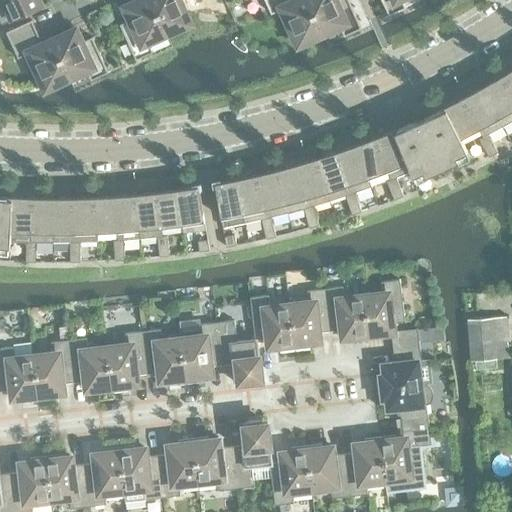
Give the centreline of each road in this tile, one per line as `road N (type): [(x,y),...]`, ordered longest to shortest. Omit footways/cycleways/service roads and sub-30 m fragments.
road 1 (residential): [(0,151),(138,150),(304,117),(405,77),(511,16)]
road 2 (residential): [(0,433),(287,401)]
road 3 (residential): [(287,401),(300,423),(351,418),(361,407),(356,373),(346,364),(296,370),(286,382)]
